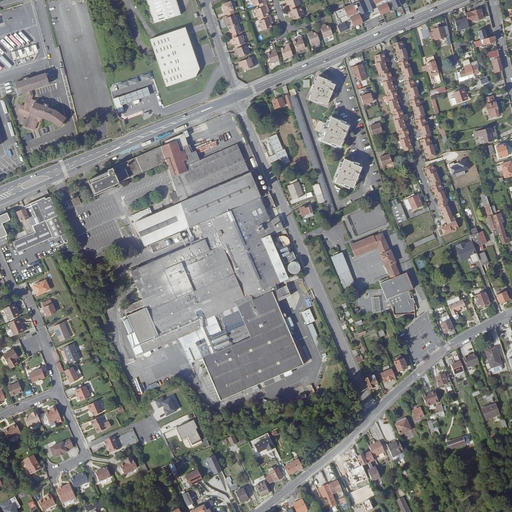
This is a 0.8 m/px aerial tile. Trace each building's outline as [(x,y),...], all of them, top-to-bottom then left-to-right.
[(144,0),(150,16),(151,20),(153,24),(182,15),(177,0),(144,0)] [(252,0),(254,6),(259,4),(260,8),(255,10),(259,19),(263,18),(269,16),(267,12),(266,10),(269,9),(265,0),(252,0)] [(291,8),(296,7),(301,5),(299,0),(285,0),(287,3),(289,2),(290,5),(291,8)] [(336,0),(335,1),(340,16),(346,13),(350,12),(346,0),(336,0)] [(363,6),(360,0),(346,0),(350,12),(363,6)] [(356,14),(385,3),(384,0),(379,0),(363,6),(350,12),(351,16),(356,14)] [(232,1),(224,4),(226,12),(227,12),(228,15),(231,14),(236,13),(232,1)] [(295,19),(301,17),(305,16),(302,7),(297,9),(296,7),(291,8),(289,9),(291,15),(293,14),(294,16),(295,19)] [(482,15),(481,9),(466,13),(468,22),(483,18),(482,15)] [(231,14),(228,15),(224,16),(226,22),(228,22),(229,23),(230,27),(240,23),(238,15),(232,16),(231,14)] [(262,31),(271,28),(272,27),(271,24),(270,21),(273,21),(271,15),(269,16),(263,18),(264,20),(259,21),(262,31)] [(469,27),(466,18),(454,21),(457,30),(469,27)] [(243,32),(240,23),(230,27),(231,30),(232,32),(230,33),(233,41),(235,41),(236,42),(237,46),(241,44),(247,43),(244,35),(239,37),(238,34),(243,32)] [(324,25),(320,26),(324,38),(333,35),(329,25),(326,26),(324,27),(324,25)] [(449,36),(447,26),(445,26),(432,29),(433,31),(435,40),(449,36)] [(199,70),(185,28),(148,40),(164,88),(195,78),(199,70)] [(430,35),(428,29),(423,30),(421,31),(423,39),(430,37),(430,35)] [(311,31),(307,33),(311,45),(320,42),(316,32),(313,33),(311,34),(311,31)] [(305,48),(301,36),(297,37),(298,39),(297,40),(293,41),(296,51),(305,48)] [(476,47),(496,41),(494,36),(483,39),(474,42),(476,47)] [(396,52),(397,51),(399,58),(398,59),(399,62),(407,60),(406,57),(408,56),(405,47),(404,48),(402,41),(392,44),(393,48),(395,48),(396,52)] [(293,55),(289,43),(285,45),(286,47),(284,47),(280,49),(284,58),(293,55)] [(242,46),(241,44),(237,46),(235,47),(237,52),(239,51),(240,54),(241,57),(251,53),(247,44),(242,46)] [(279,60),(275,48),(271,49),(272,52),(270,52),(267,53),(270,63),(279,60)] [(499,56),(497,50),(488,52),(489,59),(499,56)] [(379,71),(380,74),(388,72),(389,72),(387,69),(386,69),(384,62),(385,62),(384,58),(385,57),(384,53),(382,53),(375,55),(377,62),(376,63),(378,71),(379,71)] [(502,70),(499,57),(494,59),(494,60),(495,65),(497,72),(502,70)] [(239,62),(240,66),(242,65),(243,66),(244,71),(253,67),(250,58),(239,62)] [(399,62),(398,63),(399,67),(400,67),(401,71),(403,71),(404,78),(403,78),(404,82),(405,82),(413,80),(412,76),(413,75),(410,67),(409,67),(407,60),(399,62)] [(438,74),(434,61),(426,64),(428,70),(430,76),(438,74)] [(479,73),(477,68),(479,67),(477,61),(470,63),(470,64),(464,66),(465,70),(459,72),(461,77),(461,78),(473,73),(474,75),(479,73)] [(369,78),(365,64),(363,65),(362,64),(351,68),(354,77),(359,76),(360,81),(369,78)] [(150,72),(139,76),(139,77),(118,83),(120,89),(147,81),(147,79),(152,78),(150,72)] [(380,74),(379,74),(381,82),(380,82),(383,91),(384,90),(385,94),(395,91),(394,87),(393,88),(391,81),(392,80),(391,76),(392,76),(391,72),(389,72),(388,72),(380,74)] [(17,89),(18,94),(49,84),(46,75),(28,81),(28,80),(27,80),(24,81),(24,82),(15,85),(17,89)] [(327,105),(335,84),(326,81),(327,79),(318,76),(314,85),(313,84),(311,90),(312,90),(308,99),(317,103),(318,101),(327,105)] [(480,78),(482,84),(489,82),(487,76),(480,78)] [(404,82),(403,82),(405,87),(406,87),(407,90),(408,90),(410,97),(409,97),(410,101),(410,100),(419,98),(418,95),(419,94),(416,85),(415,86),(413,80),(405,82),(404,82)] [(49,84),(18,94),(19,95),(20,95),(27,93),(32,91),(49,86),(49,84)] [(467,100),(464,89),(453,93),(455,97),(457,103),(467,100)] [(32,91),(27,93),(28,96),(24,108),(28,110),(32,100),(33,97),(32,91)] [(395,91),(385,94),(388,101),(386,101),(389,110),(390,110),(391,113),(401,110),(400,107),(399,107),(397,100),(398,100),(396,96),(397,96),(396,91),(395,91)] [(141,92),(130,96),(132,103),(144,99),(141,92)] [(373,102),(371,93),(360,96),(363,105),(373,102)] [(289,97),(288,94),(285,96),(290,110),(293,109),(293,107),(291,104),(290,100),(289,97)] [(498,110),(495,102),(493,96),(484,98),(488,115),(490,114),(491,117),(498,115),(498,112),(498,110)] [(285,105),(282,97),(272,101),(275,109),(285,105)] [(126,105),(124,98),(114,101),(116,108),(126,105)] [(410,101),(409,101),(411,106),(412,105),(413,109),(414,109),(416,116),(415,116),(416,120),(425,117),(424,114),(425,113),(422,105),(421,105),(419,98),(410,100),(410,101)] [(28,110),(24,108),(21,107),(18,114),(26,118),(23,127),(33,132),(37,124),(38,121),(41,122),(42,120),(50,123),(58,129),(61,126),(62,124),(65,121),(58,115),(47,110),(48,108),(44,106),(44,104),(37,101),(37,103),(32,100),(28,110)] [(401,110),(391,113),(394,120),(392,120),(395,129),(396,129),(397,132),(406,130),(406,129),(405,126),(404,126),(402,119),(403,119),(402,115),(404,114),(402,110),(401,110)] [(416,120),(415,121),(416,125),(417,125),(418,129),(420,128),(422,135),(420,136),(421,139),(422,139),(429,137),(430,136),(429,133),(430,133),(428,124),(427,124),(425,117),(416,120)] [(340,146),(348,126),(339,122),(340,121),(331,118),(328,124),(318,120),(314,130),(324,134),(322,141),(331,144),(331,143),(340,146)] [(382,132),(380,123),(369,126),(372,135),(382,132)] [(494,141),(490,128),(474,132),(476,137),(481,136),(482,144),(494,141)] [(406,130),(397,132),(400,139),(399,140),(401,148),(402,148),(403,151),(413,149),(411,145),(410,145),(408,138),(409,138),(408,134),(409,134),(408,129),(406,129),(406,130)] [(261,197),(250,172),(249,173),(237,144),(197,162),(193,152),(191,153),(188,145),(185,138),(189,136),(187,130),(183,132),(184,133),(165,141),(166,144),(107,170),(108,172),(88,181),(95,195),(115,186),(114,185),(119,183),(118,182),(166,162),(171,177),(176,191),(170,194),(174,205),(152,215),(149,208),(133,215),(134,217),(130,219),(132,224),(134,223),(144,246),(188,227),(189,228),(198,224),(204,237),(266,211),(260,197),(261,197)] [(290,161),(285,149),(283,149),(276,134),(268,138),(270,142),(269,143),(270,146),(271,145),(275,154),(269,157),(271,162),(280,158),(282,162),(285,169),(290,167),(288,162),(290,161)] [(451,152),(445,135),(442,136),(446,152),(451,152)] [(421,139),(419,140),(421,145),(422,144),(423,148),(424,148),(426,155),(425,155),(426,159),(435,155),(434,152),(435,152),(433,143),(432,144),(429,137),(422,139),(421,139)] [(253,155),(249,144),(244,145),(249,157),(253,155)] [(508,155),(506,146),(504,146),(503,144),(500,145),(495,147),(498,158),(508,155)] [(392,163),(389,154),(379,157),(382,166),(392,163)] [(467,158),(449,164),(452,175),(470,169),(467,158)] [(353,188),(361,167),(352,164),(353,162),(344,159),(340,168),(339,167),(337,173),(338,173),(335,182),(344,186),(344,184),(353,188)] [(511,175),(511,167),(510,161),(500,164),(504,178),(511,175)] [(433,165),(424,168),(428,177),(429,176),(432,183),(431,183),(432,187),(440,183),(439,180),(440,180),(437,171),(435,172),(433,165)] [(303,196),(298,182),(287,186),(293,200),(303,196)] [(321,192),(320,188),(319,185),(318,183),(312,185),(316,195),(322,193),(321,192)] [(432,187),(431,187),(432,192),(434,191),(435,195),(436,195),(439,201),(438,202),(439,205),(447,202),(448,202),(446,199),(443,191),(444,190),(441,183),(440,183),(432,187)] [(275,204),(268,189),(264,190),(268,200),(267,201),(270,206),(275,204)] [(416,192),(406,196),(411,207),(421,203),(416,192)] [(324,202),(323,198),(322,195),(322,193),(316,195),(319,204),(324,202)] [(490,208),(485,194),(481,196),(484,207),(488,217),(492,215),(490,208)] [(66,233),(50,197),(45,199),(45,197),(24,206),(25,208),(32,226),(47,220),(54,238),(61,235),(65,233),(66,233)] [(401,203),(393,205),(391,201),(389,201),(396,224),(407,220),(401,203)] [(439,205),(438,206),(439,209),(440,209),(443,216),(442,216),(443,220),(444,220),(446,224),(456,220),(454,216),(453,217),(447,202),(439,205)] [(312,212),(310,206),(306,208),(306,206),(299,208),(302,216),(312,212)] [(503,222),(500,213),(497,214),(494,206),(490,208),(492,215),(497,228),(497,230),(499,234),(502,244),(510,242),(508,237),(506,237),(501,223),(503,222)] [(32,226),(25,208),(16,212),(21,221),(27,235),(35,232),(32,226)] [(178,338),(181,343),(190,364),(202,358),(220,400),(228,397),(229,401),(242,395),(243,397),(251,393),(250,391),(252,390),(251,387),(303,364),(303,363),(307,361),(297,340),(293,341),(284,320),(275,300),(287,294),(284,286),(277,289),(275,284),(288,278),(269,235),(283,228),(279,217),(270,221),(266,211),(204,237),(190,243),(191,245),(130,271),(142,299),(145,305),(146,307),(127,316),(128,318),(134,332),(142,352),(143,353),(178,338)] [(0,237),(7,235),(2,223),(10,220),(7,213),(0,215),(0,237)] [(497,228),(492,215),(488,217),(492,229),(497,228)] [(40,243),(53,237),(53,238),(54,238),(47,220),(32,226),(35,232),(27,235),(19,239),(13,242),(17,253),(40,243)] [(456,220),(446,224),(446,225),(440,228),(437,229),(440,236),(452,231),(455,230),(459,229),(456,220)] [(486,243),(482,231),(478,233),(476,228),(468,231),(469,235),(470,236),(472,241),(476,251),(479,251),(483,249),(482,244),(486,243)] [(19,239),(27,235),(25,230),(17,234),(17,235),(19,239)] [(153,253),(183,240),(180,232),(149,245),(153,253)] [(374,236),(351,245),(355,256),(378,246),(381,254),(380,254),(385,266),(386,266),(394,262),(395,262),(390,250),(389,251),(382,233),(374,237),(374,236)] [(415,247),(436,238),(434,234),(413,242),(415,247)] [(63,241),(61,235),(54,238),(58,246),(64,243),(63,241)] [(472,241),(455,247),(460,262),(470,258),(468,254),(476,251),(472,241)] [(488,263),(484,252),(480,254),(477,254),(482,265),(488,263)] [(356,286),(342,253),(331,257),(345,290),(356,286)] [(394,262),(386,266),(391,277),(395,275),(396,277),(400,275),(394,262)] [(301,277),(299,273),(289,277),(291,281),(301,277)] [(391,279),(380,283),(387,299),(389,299),(392,297),(411,290),(410,284),(411,284),(406,273),(400,275),(396,277),(395,275),(391,277),(391,279)] [(49,290),(45,280),(33,286),(37,295),(49,290)] [(411,290),(392,297),(395,306),(392,307),(396,317),(417,309),(413,298),(411,299),(409,294),(411,293),(411,290)] [(509,299),(506,291),(496,295),(500,303),(509,299)] [(490,303),(485,292),(474,296),(479,308),(490,303)] [(126,313),(145,305),(142,299),(123,307),(126,313)] [(457,311),(466,307),(462,299),(448,305),(452,316),(453,316),(457,314),(458,314),(457,311)] [(19,315),(14,304),(3,308),(8,320),(19,315)] [(56,312),(52,304),(43,308),(47,316),(56,312)] [(315,321),(309,309),(302,312),(307,324),(315,321)] [(454,329),(450,319),(449,316),(447,311),(440,314),(442,321),(439,322),(444,333),(454,329)] [(293,325),(289,317),(284,320),(288,328),(293,325)] [(24,331),(19,318),(8,323),(14,336),(24,331)] [(134,332),(128,318),(123,320),(130,334),(134,332)] [(71,337),(64,322),(53,326),(60,342),(71,337)] [(321,344),(312,323),(307,325),(316,346),(321,344)] [(142,352),(134,332),(130,334),(127,335),(135,355),(142,352)] [(80,359),(73,344),(63,348),(69,364),(80,359)] [(501,365),(496,347),(485,351),(491,368),(492,372),(493,373),(502,370),(503,369),(501,365)] [(18,364),(16,359),(17,358),(12,350),(3,356),(11,369),(18,364)] [(457,354),(452,357),(454,364),(450,365),(454,375),(464,371),(457,354)] [(479,364),(475,354),(462,358),(466,369),(479,364)] [(406,365),(403,358),(394,362),(398,371),(407,367),(406,365)] [(78,379),(72,367),(64,370),(67,375),(66,375),(68,379),(71,383),(78,379)] [(45,377),(41,368),(29,373),(32,382),(36,381),(41,380),(41,379),(45,377)] [(395,377),(392,369),(381,373),(384,382),(395,377)] [(451,382),(447,373),(435,378),(438,386),(451,382)] [(377,382),(374,375),(365,378),(369,388),(374,386),(374,385),(373,383),(377,382)] [(22,391),(19,382),(7,386),(11,396),(22,391)] [(90,396),(85,386),(74,391),(76,395),(77,394),(79,397),(80,401),(90,396)] [(436,400),(434,394),(422,398),(426,407),(429,406),(428,403),(434,401),(436,400)] [(163,397),(155,400),(159,407),(164,405),(165,409),(164,409),(167,415),(177,410),(170,397),(165,400),(163,397)] [(103,412),(98,401),(88,405),(90,412),(91,412),(92,414),(93,416),(103,412)] [(499,415),(495,404),(482,409),(486,420),(499,415)] [(61,418),(55,406),(50,409),(51,411),(49,412),(49,411),(44,413),(49,423),(61,418)] [(424,416),(420,408),(412,411),(416,420),(424,416)] [(40,422),(36,412),(33,414),(31,415),(32,415),(28,417),(28,416),(24,418),(28,428),(40,422)] [(106,429),(101,416),(90,421),(92,426),(93,426),(93,425),(95,428),(97,433),(106,429)] [(411,430),(406,419),(395,424),(400,435),(411,430)] [(193,420),(177,428),(182,439),(189,435),(193,443),(200,439),(195,428),(197,427),(193,420)] [(434,428),(431,420),(427,421),(433,437),(437,436),(434,428)] [(21,433),(15,424),(11,426),(11,427),(9,428),(8,428),(3,430),(8,440),(21,433)] [(182,439),(177,428),(183,441),(188,438),(193,448),(203,443),(200,439),(193,443),(189,435),(182,439)] [(508,438),(506,433),(499,437),(501,442),(508,438)] [(237,443),(233,435),(228,438),(231,446),(237,443)] [(119,449),(114,437),(105,441),(104,442),(106,446),(107,446),(108,448),(110,453),(119,449)] [(271,437),(252,445),(257,457),(276,449),(271,437)] [(465,444),(463,437),(447,442),(449,450),(465,444)] [(67,451),(74,447),(70,439),(50,448),(54,458),(59,456),(59,457),(63,455),(63,454),(67,452),(67,451)] [(404,453),(401,446),(399,443),(398,441),(387,446),(392,458),(404,453)] [(369,448),(374,458),(385,453),(380,442),(369,448)] [(362,455),(357,457),(362,466),(368,464),(370,469),(367,471),(372,482),(380,478),(375,467),(373,468),(370,463),(374,461),(370,452),(363,455),(362,455)] [(394,462),(406,457),(404,453),(392,458),(394,462)] [(41,469),(38,463),(37,464),(35,459),(33,455),(23,460),(25,465),(27,469),(28,469),(31,474),(41,469)] [(222,471),(215,455),(207,459),(215,474),(222,471)] [(137,468),(131,458),(126,460),(127,462),(125,463),(119,466),(124,475),(128,472),(129,473),(131,471),(132,470),(137,468)] [(302,467),(298,459),(294,461),(298,470),(302,467)] [(298,470),(294,461),(290,463),(291,464),(285,467),(289,474),(298,470)] [(147,471),(144,463),(139,466),(144,475),(148,473),(147,471)] [(110,477),(106,467),(95,472),(99,482),(110,477)] [(283,477),(278,468),(276,469),(273,470),(269,472),(271,475),(265,477),(269,484),(274,481),(283,477)] [(189,486),(203,480),(199,469),(185,475),(189,486)] [(88,482),(84,472),(70,479),(74,488),(88,482)] [(269,493),(264,481),(255,485),(260,496),(264,494),(264,495),(269,493)] [(342,491),(337,481),(328,485),(332,494),(338,492),(338,493),(342,491)] [(75,497),(69,484),(62,487),(62,486),(59,487),(59,489),(56,490),(62,503),(75,497)] [(328,485),(327,485),(319,489),(323,498),(332,494),(328,485)] [(248,498),(244,488),(235,492),(240,502),(248,498)] [(193,503),(188,492),(182,494),(182,495),(187,506),(193,503)] [(55,504),(50,494),(45,497),(46,499),(38,503),(42,511),(55,504)] [(408,511),(402,498),(397,500),(402,511),(400,511),(408,511)] [(16,511),(10,499),(0,504),(0,511),(16,511)] [(305,511),(307,511),(304,504),(302,500),(292,504),(295,511),(305,511)] [(204,511),(207,511),(206,510),(202,502),(198,504),(199,506),(190,511),(204,511)] [(437,511),(441,510),(439,506),(438,507),(436,503),(429,506),(431,511),(437,511)]
